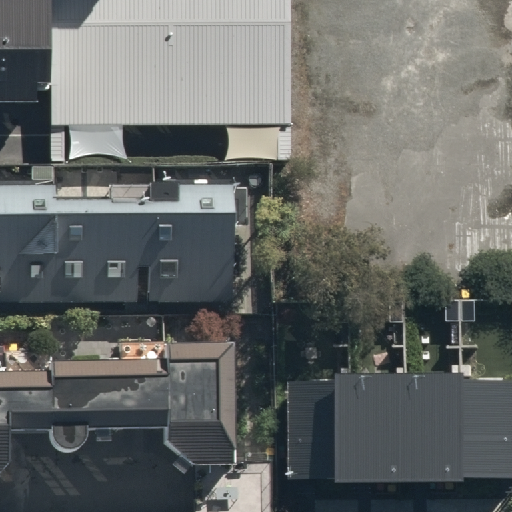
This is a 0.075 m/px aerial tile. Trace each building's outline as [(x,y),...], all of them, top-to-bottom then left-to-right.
[(0,0),(0,98),(51,98),(49,0),(0,0)] [(277,125),(276,0),(58,0),(59,127),(277,125)] [(148,198),(65,199),(65,179),(0,179),(0,304),(235,302),(234,181),(148,182),(148,198)] [(239,354),(0,357),(0,472),(10,473),(10,424),(169,423),(169,462),(240,462),(239,354)] [(511,373),(299,373),(299,476),(511,476),(511,373)]
